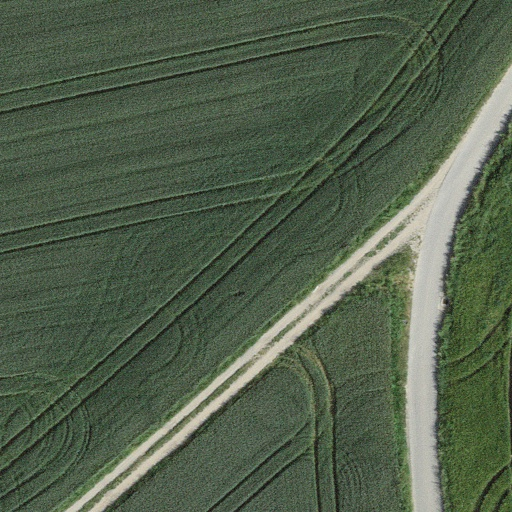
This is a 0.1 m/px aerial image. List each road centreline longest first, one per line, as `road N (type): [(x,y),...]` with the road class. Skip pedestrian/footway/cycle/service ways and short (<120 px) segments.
road 1 (track): [(451,188),(85,511)]
road 2 (unclassified): [(428,511),(422,357),(431,252),(451,188),(511,90)]
